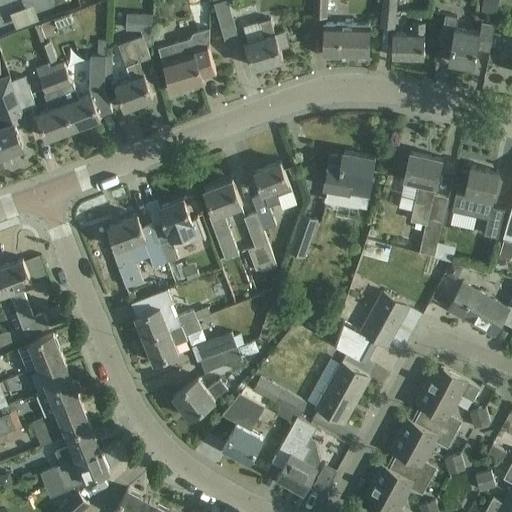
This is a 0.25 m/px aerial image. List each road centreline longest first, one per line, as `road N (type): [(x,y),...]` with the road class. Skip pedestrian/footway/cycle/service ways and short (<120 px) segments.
road 1 (tertiary): [(511,119),(371,83),(317,86),(41,192)]
road 2 (residential): [(256,511),(176,460),(131,414),(41,192)]
road 3 (residential): [(329,511),(429,333),(511,370)]
